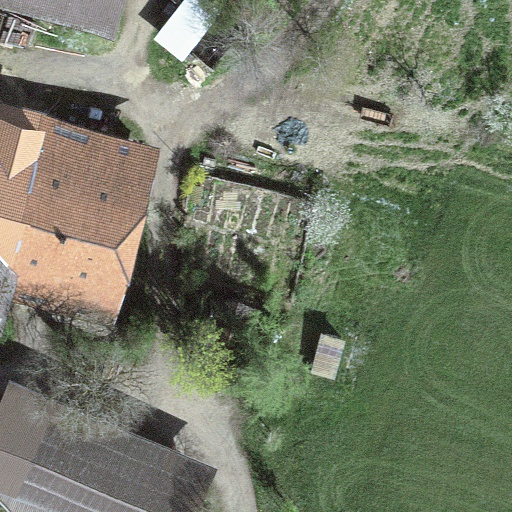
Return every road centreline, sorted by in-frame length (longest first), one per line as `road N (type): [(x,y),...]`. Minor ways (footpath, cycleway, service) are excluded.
road 1 (track): [(238,511),(240,478),(199,412),(163,378),(169,150),(264,66),(320,0)]
road 2 (track): [(0,373),(163,378)]
